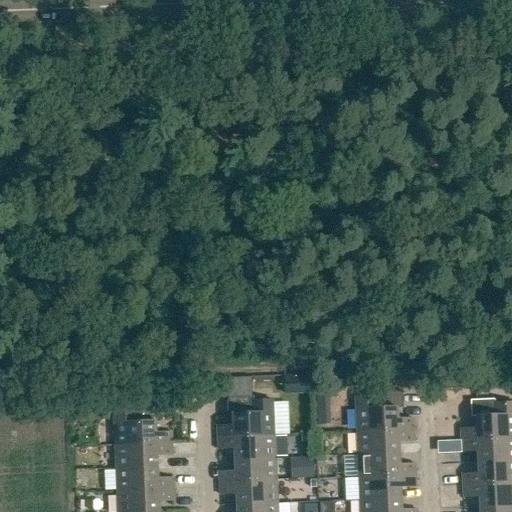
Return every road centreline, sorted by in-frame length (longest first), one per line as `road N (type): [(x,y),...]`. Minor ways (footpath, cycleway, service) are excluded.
road 1 (secondary): [(0,9),(221,0)]
road 2 (residential): [(433,511),(430,382)]
